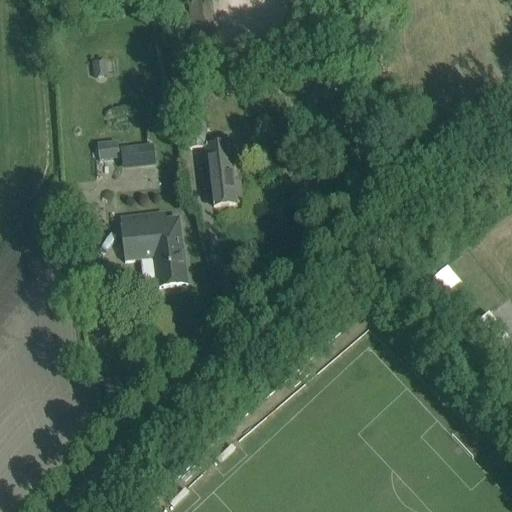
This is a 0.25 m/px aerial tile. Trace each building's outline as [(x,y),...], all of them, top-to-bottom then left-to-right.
[(193,40),(215,37),(211,1),(189,3),(193,40)] [(107,61),(93,63),(95,79),(108,78),(107,61)] [(187,151),(207,149),(204,118),(183,120),(187,151)] [(233,185),(229,144),(207,147),(214,208),(236,205),(235,199),(241,198),(240,184),(233,185)] [(153,146),(121,149),(124,172),(156,168),(153,146)] [(120,221),(123,244),(126,264),(142,262),(144,281),(157,280),(158,290),(188,286),(180,222),(165,224),(163,215),(120,221)]
